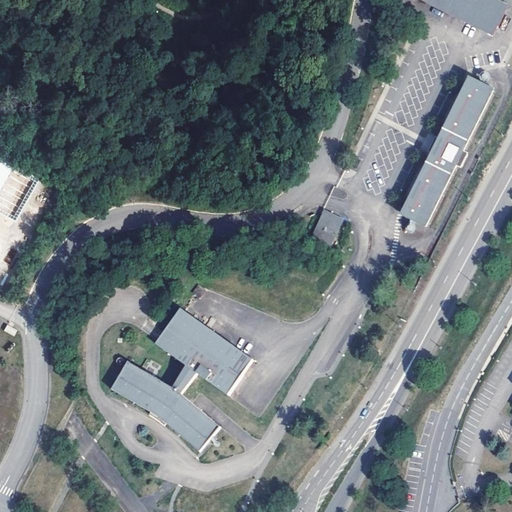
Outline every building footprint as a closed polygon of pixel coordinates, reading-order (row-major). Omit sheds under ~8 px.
[(416,0),(429,6),(494,38),(510,7),(496,0),(416,0)] [(436,138),(434,137),(431,144),(427,152),(429,153),(398,215),(424,228),(456,165),(460,167),(467,153),(463,151),(494,89),(467,76),(436,138)] [(325,212),(313,238),(332,247),(344,221),(325,212)] [(229,396),(255,361),(190,315),(183,310),(163,336),(159,342),(157,345),(188,367),(173,389),(154,378),(141,369),(130,363),(113,391),(151,412),(159,417),(167,424),(200,451),(203,453),(215,438),(223,428),(192,403),(182,395),(199,375),(229,396)] [(6,324),(3,331),(14,336),(17,329),(6,324)]
